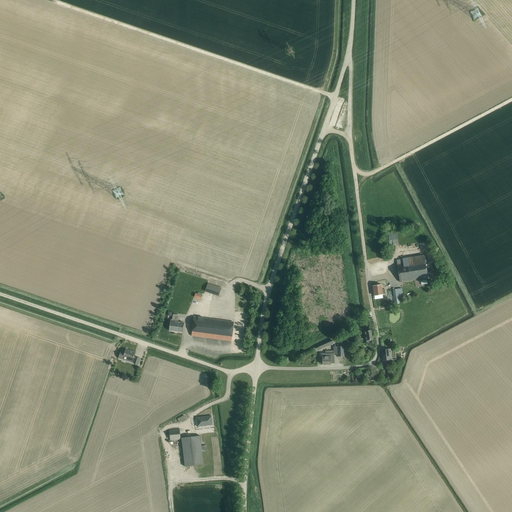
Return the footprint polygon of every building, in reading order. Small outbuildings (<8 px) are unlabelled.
[(390,247),(399,246),(422,242),(420,229),(388,233),(390,247)] [(427,278),(424,256),(396,260),(399,282),(427,278)] [(218,296),(221,288),(208,284),(205,291),(214,294),(218,296)] [(382,289),(381,284),(372,286),(374,296),(383,294),(385,293),(384,289),(382,289)] [(394,288),(393,288),(395,304),(399,303),(398,297),(403,297),(401,288),(394,289),(394,288)] [(178,322),(178,315),(173,314),(172,320),(171,320),(171,321),(170,320),(169,330),(182,332),(184,322),(178,322)] [(231,341),(234,322),(194,317),(191,336),(231,341)] [(366,343),(370,343),(369,340),(373,339),(372,330),(364,331),(366,343)] [(333,343),(332,341),(330,342),(318,347),(319,350),(333,343)] [(121,351),(118,357),(132,362),(135,352),(125,349),(124,352),(121,351)] [(382,350),(383,360),(392,359),(392,358),(396,358),(395,350),(392,350),(391,349),(382,350)] [(334,353),(334,351),(325,351),(325,353),(325,356),(322,356),(322,364),(331,364),(334,364),(334,359),(334,353)] [(211,415),(196,417),(197,426),(212,424),(211,415)] [(170,441),(180,439),(179,429),(169,430),(170,441)] [(185,466),(198,465),(203,464),(200,436),(181,438),(185,466)]
